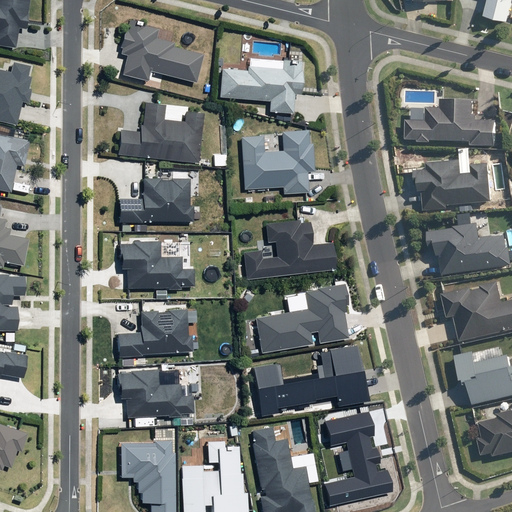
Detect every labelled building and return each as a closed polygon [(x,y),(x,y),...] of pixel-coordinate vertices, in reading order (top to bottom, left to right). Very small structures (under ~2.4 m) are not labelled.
[(0,0),(0,46),(13,48),(16,28),(23,29),(27,0),(18,0),(18,2),(14,0),(0,0)] [(511,0),(488,0),(485,14),(509,20),(511,4),(511,0)] [(125,55),(120,75),(146,81),(148,71),(194,83),(201,54),(171,47),(172,43),(154,38),(156,29),(143,26),(144,24),(127,20),(125,30),(122,30),(117,47),(120,48),(119,54),(125,55)] [(220,68),(218,97),(268,101),(267,112),(291,113),(293,95),(298,95),(300,72),(304,72),(305,62),(293,61),(292,63),(286,62),(286,60),(281,60),(280,69),(246,66),(245,70),(220,68)] [(0,121),(14,125),(20,102),(26,103),(29,90),(26,89),(29,77),(25,76),(28,66),(11,62),(9,72),(0,70),(0,121)] [(407,120),(406,140),(419,140),(419,143),(432,143),(432,141),(472,142),(472,146),(496,147),(497,121),(477,120),(477,115),(474,115),(475,101),(441,100),(441,108),(427,108),(427,121),(407,120)] [(118,130),(116,155),(197,163),(202,113),(184,111),(183,122),(161,119),(163,105),(143,103),(141,125),(139,125),(138,132),(118,130)] [(262,135),(239,137),(242,189),(281,187),(281,194),(307,192),(306,172),(312,171),(311,143),(308,144),(307,130),(280,131),(281,151),(263,152),(262,135)] [(0,190),(9,192),(14,165),(22,167),(27,141),(11,137),(10,138),(0,135),(0,190)] [(225,154),(213,153),(213,166),(225,166),(225,154)] [(423,192),(425,211),(449,209),(449,206),(493,202),(490,164),(472,165),(473,174),(463,174),(462,161),(428,163),(428,170),(415,171),(417,186),(420,186),(420,192),(423,192)] [(116,198),(116,222),(140,223),(140,221),(191,222),(191,206),(187,206),(188,178),(169,178),(169,180),(159,180),(159,178),(142,178),(141,193),(140,193),(140,199),(116,198)] [(0,267),(1,262),(21,266),(27,239),(7,235),(8,228),(2,227),(4,219),(0,218),(0,267)] [(242,252),(244,279),(333,270),(330,242),(311,244),(308,222),(298,223),(298,220),(263,224),(265,243),(273,242),(275,257),(260,259),(259,250),(242,252)] [(441,256),(443,275),(511,266),(511,259),(510,248),(508,249),(507,236),(494,238),(494,237),(481,238),(479,224),(455,227),(455,229),(429,232),(432,252),(438,251),(439,257),(441,256)] [(124,269),(125,288),(165,288),(165,289),(178,289),(178,287),(191,287),(191,269),(179,269),(179,256),(158,257),(158,241),(130,241),(130,244),(117,244),(117,269),(124,269)] [(0,330),(14,331),(15,307),(21,307),(22,276),(7,276),(7,274),(0,273),(0,330)] [(455,318),(460,342),(511,330),(511,300),(503,303),(499,282),(481,286),(482,289),(473,291),(472,288),(443,295),(448,319),(455,318)] [(320,343),(350,338),(346,313),(347,313),(346,305),(348,304),(345,284),(318,289),(318,290),(305,292),(308,309),(256,318),(262,354),(314,345),(312,333),(318,332),(320,343)] [(115,334),(116,357),(139,356),(139,354),(190,352),(189,336),(185,336),(184,309),(166,310),(166,312),(155,313),(155,311),(138,312),(139,326),(137,326),(137,333),(115,334)] [(272,364),(251,367),(258,416),(274,413),(274,408),(312,401),(312,399),(333,396),(335,406),(366,401),(359,370),(354,345),(326,349),(331,375),(276,384),(272,364)] [(2,352),(0,351),(0,374),(21,378),(25,355),(2,351),(2,352)] [(469,386),(474,406),(511,397),(511,367),(511,368),(509,356),(477,363),(474,352),(456,357),(462,382),(464,381),(465,387),(469,386)] [(123,398),(124,418),(165,416),(165,417),(178,417),(178,414),(191,414),(190,395),(178,396),(178,384),(156,385),(156,370),(127,371),(127,373),(115,374),(116,399),(123,398)] [(493,454),(494,457),(511,453),(511,411),(498,415),(499,419),(480,424),(483,439),(479,440),(482,456),(493,454)] [(374,435),(369,412),(326,422),(331,446),(347,442),(355,477),(324,484),(329,507),(393,492),(388,469),(378,472),(376,465),(381,464),(378,448),(372,449),(370,437),(374,435)] [(0,469),(1,466),(8,468),(15,450),(19,452),(25,433),(0,424),(0,469)] [(258,497),(260,511),(311,511),(310,499),(308,500),(302,466),(289,469),(284,439),(272,441),(269,427),(249,430),(252,443),(250,444),(258,489),(262,489),(263,496),(258,497)] [(152,511),(175,511),(175,453),(172,453),(172,440),(154,440),(154,443),(122,443),(122,478),(133,478),(133,482),(137,482),(137,492),(143,492),(143,502),(152,502),(152,511)] [(226,440),(207,441),(209,463),(219,463),(219,470),(205,470),(204,464),(181,465),(182,511),(205,511),(205,505),(213,505),(213,511),(249,511),(248,493),(245,493),(244,474),(241,474),(240,446),(226,447),(226,440)]
